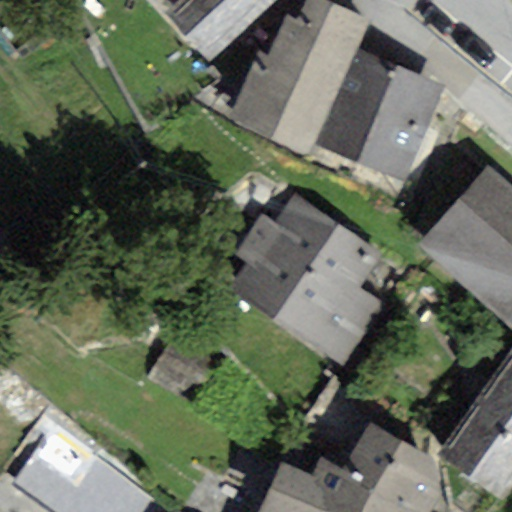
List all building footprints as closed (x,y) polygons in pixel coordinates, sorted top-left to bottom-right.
[(207,61),(274,0),(179,0),(164,14),(207,61)] [(368,23),(320,0),(306,0),(297,20),(287,16),(267,57),(258,52),(228,119),(307,158),(314,145),(356,49),(368,23)] [(445,87),(356,49),(314,145),(404,183),(445,87)] [(511,189),(485,166),(414,246),(511,332),(511,189)] [(383,254),(295,194),(276,223),(261,213),(213,284),(341,371),(386,305),(360,288),(383,254)] [(176,336),(147,379),(190,407),(218,363),(176,336)] [(511,352),(439,452),(500,497),(511,480),(511,352)] [(430,460),(369,423),(342,471),(322,461),(311,479),(283,465),(261,511),(434,511),(441,500),(430,460)] [(16,483),(52,511),(165,511),(51,427),(16,483)]
